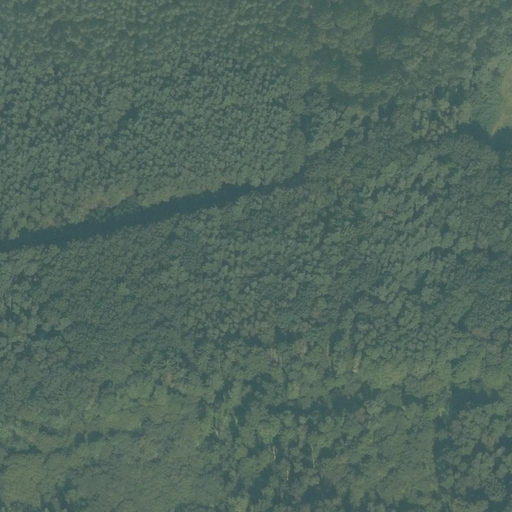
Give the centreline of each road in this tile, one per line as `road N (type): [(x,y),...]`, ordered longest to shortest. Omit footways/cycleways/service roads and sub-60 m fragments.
road 1 (unclassified): [(0,270),(306,194),(313,0)]
road 2 (track): [(511,162),(442,155),(306,194)]
